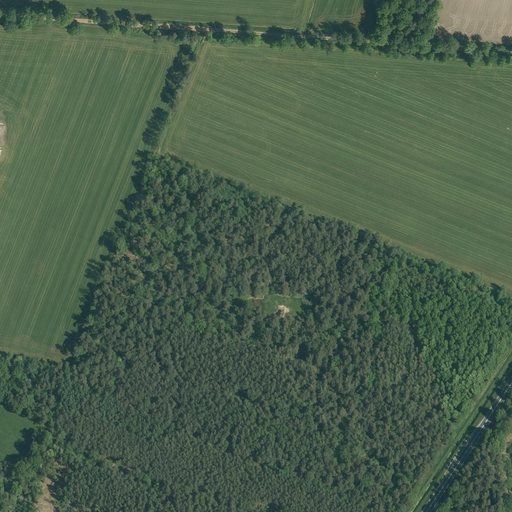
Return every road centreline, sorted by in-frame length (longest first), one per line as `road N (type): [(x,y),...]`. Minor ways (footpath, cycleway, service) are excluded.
road 1 (track): [(0,14),(511,52)]
road 2 (trunk): [(425,511),(511,381)]
